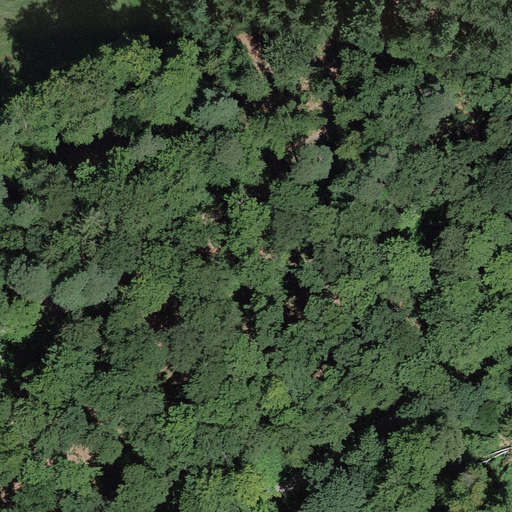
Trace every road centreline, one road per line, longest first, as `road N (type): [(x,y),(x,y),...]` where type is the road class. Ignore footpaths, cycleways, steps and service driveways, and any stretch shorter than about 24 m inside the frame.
road 1 (track): [(304,151),(125,274),(56,314),(0,334)]
road 2 (track): [(242,511),(511,343)]
